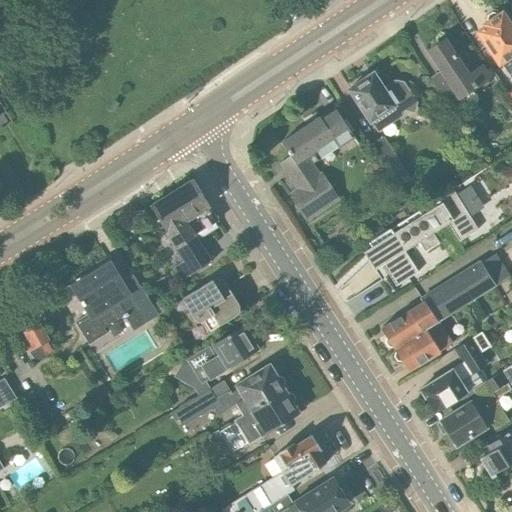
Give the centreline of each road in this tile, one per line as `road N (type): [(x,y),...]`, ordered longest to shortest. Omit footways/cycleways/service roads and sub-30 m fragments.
road 1 (residential): [(443,511),(194,129)]
road 2 (tertiary): [(194,129),(385,0)]
road 3 (tertiary): [(0,246),(194,129)]
